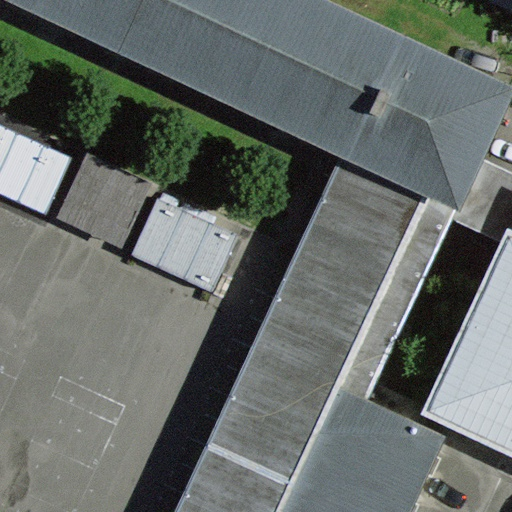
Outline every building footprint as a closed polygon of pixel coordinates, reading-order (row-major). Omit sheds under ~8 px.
[(477,156),(505,93),(305,0),(19,0),(344,150),(429,190),(455,202),(477,156)] [(429,190),(344,150),(175,511),(276,511),(337,387),(429,190)] [(511,240),(435,406),(511,442),(511,171),(477,156),(455,202),(452,209),(511,237),(511,240)] [(337,387),(363,400),(452,209),(455,202),(429,190),(337,387)] [(337,387),(276,511),(404,511),(440,436),(363,400),(337,387)]
